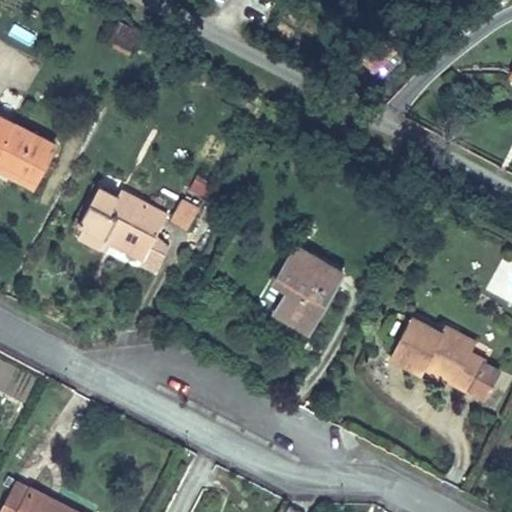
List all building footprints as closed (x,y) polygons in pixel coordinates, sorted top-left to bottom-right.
[(0,0),(0,8),(9,14),(16,0),(0,0)] [(118,19),(105,44),(130,57),(143,33),(118,19)] [(9,35),(29,46),(36,33),(15,23),(9,35)] [(54,143),(0,113),(0,155),(37,175),(54,143)] [(37,175),(0,155),(0,165),(33,184),(37,175)] [(150,250),(172,205),(130,183),(127,188),(105,178),(88,213),(92,215),(83,231),(116,247),(122,236),(150,250)] [(185,189),(174,211),(193,220),(203,198),(185,189)] [(313,325),(343,268),(297,243),(280,276),(287,280),(274,305),(313,325)] [(441,330),(407,313),(387,352),(420,368),(424,361),(474,386),(488,357),(474,350),(482,335),(447,318),(441,330)] [(79,511),(36,493),(35,495),(9,484),(0,504),(0,511),(79,511)]
